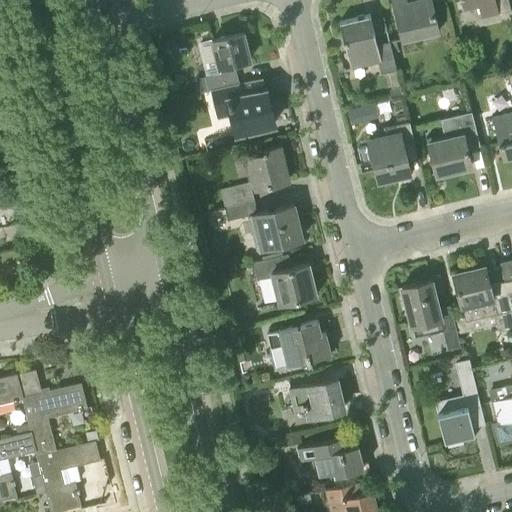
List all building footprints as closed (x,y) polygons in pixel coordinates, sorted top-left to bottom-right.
[(411,0),(406,1),(405,0),(391,0),(401,39),(438,30),(430,0),(411,0)] [(460,0),(462,6),(477,2),(480,16),(510,8),(507,0),(460,0)] [(377,44),(369,13),(339,21),(351,69),(378,62),(380,73),(396,69),(389,41),(377,44)] [(213,89),(239,82),(234,62),(250,58),(243,31),(212,39),(220,72),(205,76),(208,89),(212,87),(213,89)] [(175,40),(161,35),(156,51),(169,55),(175,40)] [(396,39),(389,41),(392,52),(399,50),(396,39)] [(502,158),(511,155),(511,73),(508,74),(511,84),(510,84),(511,92),(511,110),(510,111),(511,115),(492,119),(502,158)] [(254,78),(239,82),(213,89),(220,117),(231,114),(235,132),(274,122),(266,90),(258,92),(254,78)] [(400,83),(392,85),(389,89),(392,97),(403,94),(400,83)] [(351,123),(364,119),(360,104),(347,108),(351,123)] [(436,174),(471,165),(466,147),(479,144),(471,111),(440,118),(445,137),(427,141),(436,174)] [(378,180),(409,172),(401,139),(412,136),(408,120),(383,126),(387,141),(370,145),(378,180)] [(225,208),(254,200),(251,188),(288,179),(279,144),(263,149),(263,152),(247,156),(253,179),(220,188),(225,208)] [(257,212),(254,200),(225,208),(227,219),(251,213),(260,248),(302,237),(293,203),(257,212)] [(412,256),(405,228),(397,230),(405,258),(412,256)] [(26,256),(31,256),(29,244),(28,244),(24,245),(23,245),(20,245),(22,257),(26,256)] [(291,266),(287,252),(253,261),(257,279),(272,275),(279,303),(316,294),(308,262),(291,266)] [(511,315),(510,309),(504,281),(490,284),(485,265),(453,273),(460,303),(461,303),(463,309),(452,311),(458,333),(496,323),(498,330),(511,326),(511,315)] [(440,313),(432,278),(401,286),(406,306),(408,306),(412,325),(428,321),(431,332),(443,329),(448,349),(460,346),(451,310),(440,313)] [(321,332),(317,318),(267,331),(271,346),(282,343),(287,363),(307,358),(308,361),(310,360),(310,357),(330,352),(325,331),(321,332)] [(445,442),(474,434),(472,426),(484,422),(468,357),(455,360),(459,378),(462,391),(434,398),(445,442)] [(22,397),(30,430),(31,430),(35,450),(34,450),(35,454),(56,449),(56,448),(48,416),(87,406),(81,381),(41,391),(36,368),(16,373),(22,395),(23,397),(22,397)] [(0,375),(0,402),(22,397),(23,397),(22,395),(16,373),(16,372),(0,375)] [(341,393),(337,376),(311,383),(311,381),(290,386),(293,400),(303,398),(304,402),(302,402),(304,408),(306,408),(308,418),(334,412),(334,410),(343,408),(340,394),(341,393)] [(511,382),(506,384),(490,388),(492,399),(498,422),(511,418),(511,382)] [(85,431),(87,440),(95,438),(98,437),(96,428),(85,431)] [(0,437),(0,499),(17,495),(11,470),(0,473),(0,472),(0,458),(34,450),(35,450),(31,430),(30,430),(0,437)] [(284,446),(302,442),(300,433),(282,437),(284,446)] [(345,446),(342,434),(297,446),(301,459),(314,455),(319,474),(333,470),(334,474),(363,467),(357,442),(345,446)] [(40,474),(45,491),(49,508),(59,506),(60,509),(81,504),(75,478),(80,477),(76,462),(100,457),(95,438),(87,440),(56,448),(56,449),(35,454),(40,474)] [(45,491),(40,474),(32,476),(37,493),(45,491)] [(360,492),(357,479),(325,488),(330,511),(347,507),(348,511),(378,511),(375,499),(387,496),(384,486),(360,492)]
